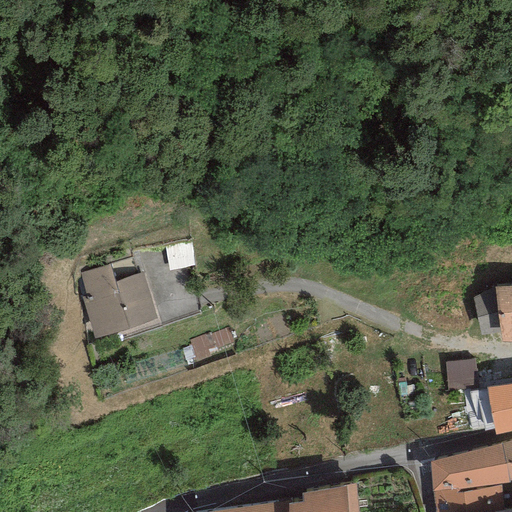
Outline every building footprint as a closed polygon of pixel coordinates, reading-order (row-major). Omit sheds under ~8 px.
[(511,273),(499,274),(500,322),(511,322),(511,273)] [(72,293),(88,347),(147,330),(131,276),(72,293)] [(446,358),(448,383),(478,379),(475,355),(446,358)] [(511,377),(497,381),(504,413),(511,411),(511,377)] [(496,381),(468,385),(473,416),(502,412),(496,381)] [(432,452),(436,485),(506,477),(502,443),(432,452)] [(292,483),(293,511),(347,511),(346,480),(292,483)] [(194,511),(284,511),(284,501),(194,508),(194,511)]
